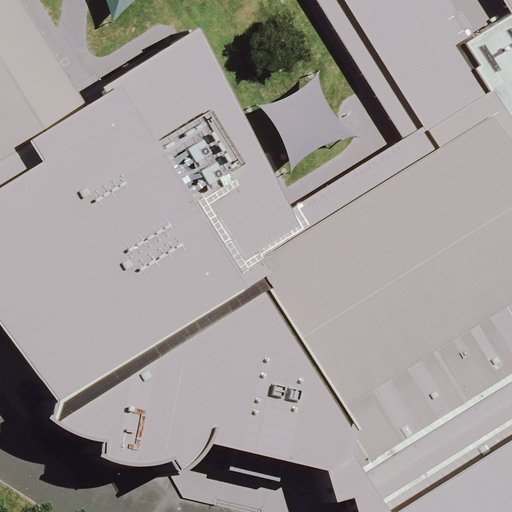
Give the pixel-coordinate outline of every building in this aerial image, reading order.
[(0,0),(0,189),(99,130),(19,0),(0,0)] [(511,120),(511,115),(442,0),(336,0),(436,166),(511,120)] [(99,130),(0,189),(0,318),(67,421),(65,434),(77,444),(92,456),(113,461),(113,474),(118,479),(141,486),(179,480),(198,487),(229,463),(342,497),(347,511),(413,511),(511,453),(511,334),(359,426),(271,278),(314,252),(215,61),(99,130)] [(511,134),(314,252),(271,278),(359,426),(511,334),(511,134)] [(511,511),(511,453),(413,511),(511,511)]
